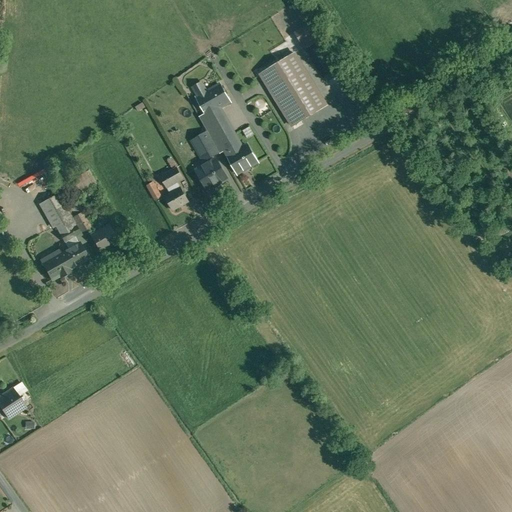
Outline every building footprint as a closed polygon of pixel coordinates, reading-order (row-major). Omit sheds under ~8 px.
[(298,48),(316,42),(310,23),(302,25),(300,21),(290,24),(298,48)] [(288,44),(250,67),(284,124),(323,101),(288,44)] [(220,85),(197,97),(207,115),(220,108),(230,102),(220,85)] [(207,115),(200,118),(208,132),(212,139),(220,152),(225,150),(228,148),(224,141),(233,136),(235,134),(220,108),(207,115)] [(208,132),(196,138),(200,145),(211,139),(212,139),(208,132)] [(248,145),(241,149),(233,136),(224,141),(228,148),(225,150),(238,173),(257,162),(248,145)] [(200,145),(196,148),(206,165),(197,170),(199,173),(199,174),(208,190),(209,190),(220,183),(228,179),(219,162),(218,163),(214,156),(219,153),(211,139),(200,145)] [(39,167),(13,176),(16,185),(43,175),(39,167)] [(177,167),(161,176),(167,186),(168,185),(172,194),(182,188),(177,180),(183,177),(177,167)] [(89,170),(66,183),(75,199),(98,185),(89,170)] [(151,195),(157,192),(152,182),(146,185),(151,195)] [(172,194),(166,197),(174,210),(189,201),(182,188),(172,194)] [(77,225),(59,194),(41,204),(54,227),(57,226),(61,234),(77,225)] [(92,227),(77,200),(67,206),(82,232),(92,227)] [(61,234),(65,242),(75,236),(81,233),(77,225),(61,234)] [(109,225),(91,235),(100,251),(118,241),(109,225)] [(69,249),(62,254),(60,251),(52,256),(53,259),(44,264),(53,279),(60,275),(61,277),(71,271),(70,269),(88,258),(80,243),(79,244),(75,236),(65,242),(69,249)] [(8,392),(0,396),(0,402),(6,410),(16,403),(8,392)]
